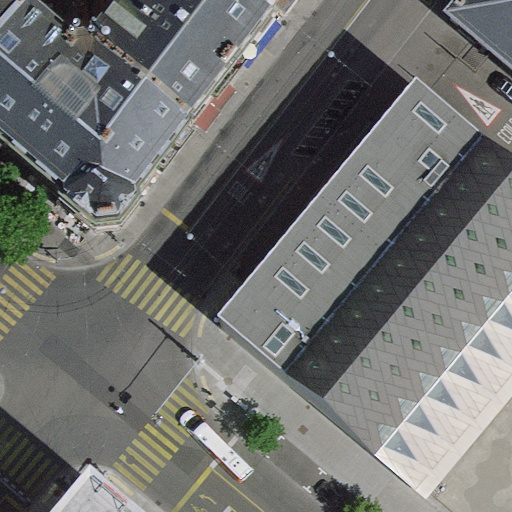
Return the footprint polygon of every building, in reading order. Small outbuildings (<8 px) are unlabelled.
[(0,0),(0,50),(29,17),(29,3),(25,0),(0,0)] [(275,22),(247,0),(136,0),(96,52),(193,129),(275,22)] [(247,0),(275,22),(292,0),(247,0)] [(511,0),(458,0),(449,11),(511,64),(511,0)] [(193,129),(96,52),(74,55),(29,17),(0,50),(0,143),(105,232),(115,231),(193,129)] [(217,325),(435,508),(438,504),(511,416),(511,171),(415,90),(217,325)]
